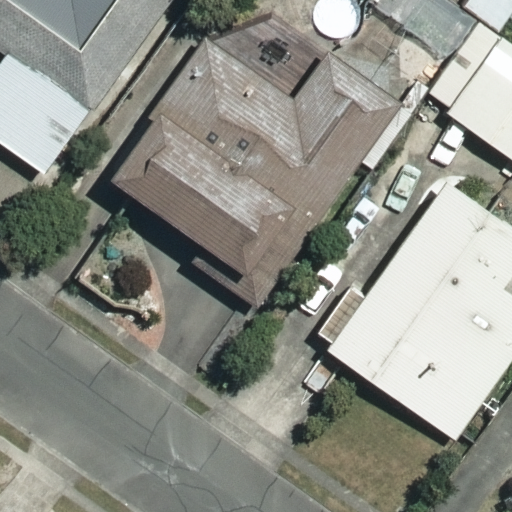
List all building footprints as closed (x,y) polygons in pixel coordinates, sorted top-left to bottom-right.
[(0,0),(0,57),(11,66),(0,81),(0,142),(50,179),(181,0),(0,0)] [(511,30),(511,0),(473,0),(467,10),(508,37),(511,30)] [(511,47),(484,29),(434,102),(511,155),(511,47)] [(409,105),(337,53),(300,105),(215,43),(158,122),(167,129),(127,185),(213,248),(200,266),(261,310),(409,105)] [(511,371),(511,228),(456,188),(374,301),(358,289),(321,341),(461,443),(511,371)]
